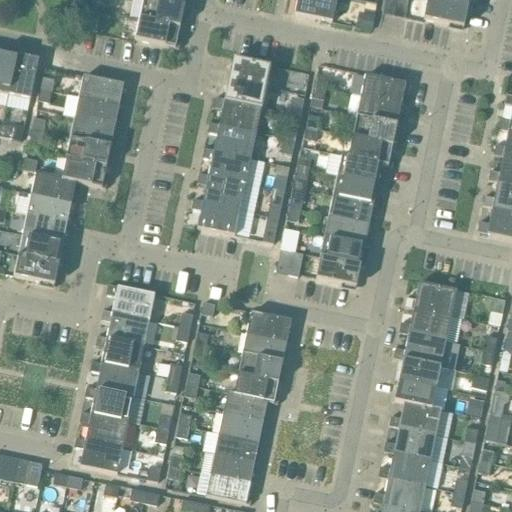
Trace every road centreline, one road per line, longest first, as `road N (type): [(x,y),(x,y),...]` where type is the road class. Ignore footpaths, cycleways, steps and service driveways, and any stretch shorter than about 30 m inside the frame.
road 1 (residential): [(281,511),(284,497),(336,507),(373,328)]
road 2 (residential): [(445,65),(207,17)]
road 3 (residential): [(1,299),(77,316),(90,244),(128,253)]
road 4 (residential): [(128,253),(164,80)]
road 5 (residential): [(415,235),(445,65)]
road 6 (residential): [(164,80),(0,37)]
